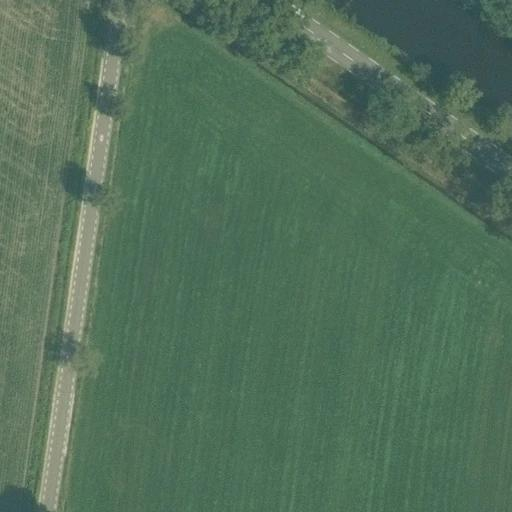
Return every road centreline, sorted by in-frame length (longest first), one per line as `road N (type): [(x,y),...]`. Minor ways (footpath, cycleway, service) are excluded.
road 1 (unclassified): [(45,511),(118,0)]
road 2 (unknown): [(183,0),(511,226)]
road 3 (secondary): [(511,176),(257,0)]
